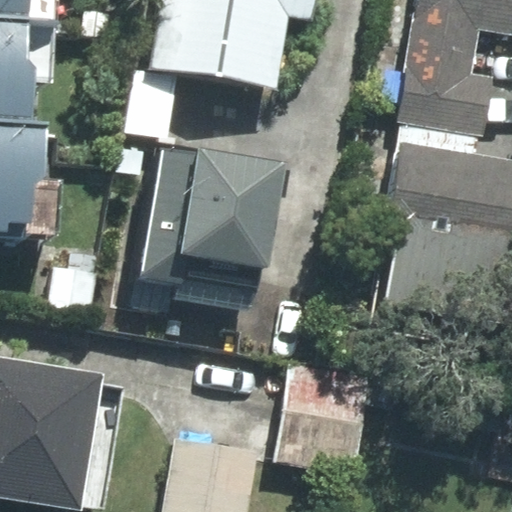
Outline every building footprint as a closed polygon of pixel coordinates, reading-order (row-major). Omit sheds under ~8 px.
[(274,0),(159,0),(145,77),(257,97),(274,0)] [(511,0),(415,0),(396,125),(468,136),(474,93),(452,90),(461,30),(511,37),(511,0)] [(259,180),(153,161),(129,293),(159,299),(162,279),(239,292),(259,180)] [(511,184),(388,162),(361,315),(511,342),(511,184)] [(0,511),(4,511),(47,511),(73,395),(0,379),(0,511)] [(325,393),(269,389),(264,468),(319,471),(325,393)] [(230,511),(239,467),(170,454),(158,511),(230,511)]
